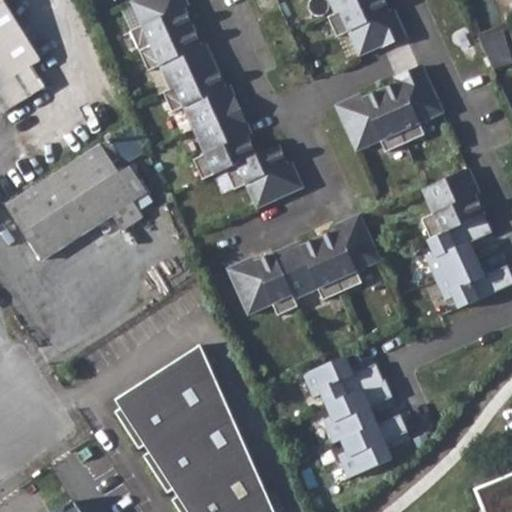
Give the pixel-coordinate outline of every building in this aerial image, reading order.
[(3,0),(0,0),(0,115),(43,89),(30,68),(41,62),(3,0)] [(134,0),(132,1),(143,25),(131,31),(148,72),(160,66),(170,90),(163,93),(172,113),(184,107),(205,154),(194,160),(203,180),(225,170),(234,189),(246,185),(257,209),(303,188),(297,174),(293,175),(279,145),(257,156),(243,126),(248,124),(235,96),(231,98),(211,54),(207,56),(182,0),(134,0)] [(380,46),(406,34),(399,19),(394,21),(384,0),(327,0),(334,14),(326,17),(336,37),(347,32),(359,56),(380,46)] [(511,60),(504,31),(479,38),(493,68),(511,63),(511,60)] [(408,71),(423,65),(408,33),(406,34),(380,46),(397,82),(410,76),(408,71)] [(444,111),(423,65),(408,71),(410,76),(397,82),(352,102),(350,98),(335,105),(356,150),(380,139),(386,151),(425,134),(420,122),(444,111)] [(39,181),(4,203),(39,258),(108,214),(119,231),(141,216),(131,201),(134,199),(111,161),(117,158),(109,136),(39,181)] [(453,297),(458,308),(511,284),(511,275),(507,265),(483,276),(468,243),(493,232),(473,189),(478,187),(469,167),(422,188),(433,211),(421,216),(431,239),(428,240),(433,252),(425,255),(445,300),(453,297)] [(243,261),(228,268),(247,314),(271,304),(277,315),(297,307),(294,300),(318,289),(323,301),(362,284),(357,272),(381,262),(361,215),(346,221),(348,226),(290,250),(288,246),(245,265),(243,261)] [(128,400),(115,409),(139,447),(152,438),(156,444),(144,453),(168,491),(180,483),(184,489),(173,498),(182,511),(276,511),(200,343),(123,393),(128,400)] [(344,356),(303,374),(313,397),(321,393),(331,416),(323,419),(332,443),(340,439),(345,451),(338,454),(347,478),(390,459),(383,442),(407,432),(400,414),(375,424),(368,407),(393,397),(385,379),(383,380),(376,363),(351,373),(344,356)] [(511,511),(511,474),(474,490),(482,511),(511,511)]
